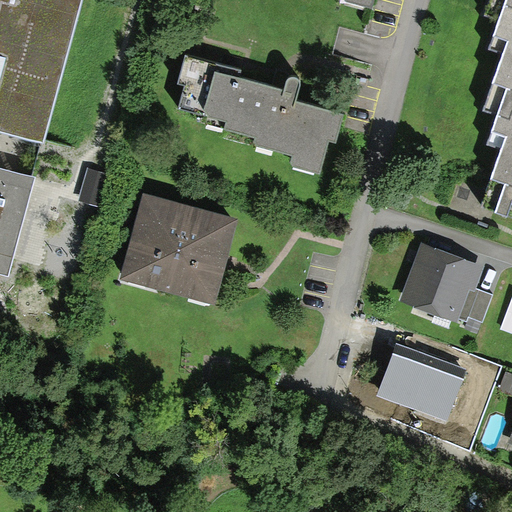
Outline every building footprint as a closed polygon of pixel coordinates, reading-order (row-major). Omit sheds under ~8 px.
[(88,0),(0,0),(0,126),(50,140),(88,0)] [(350,0),(350,3),(383,11),(385,0),(350,0)] [(504,26),(511,29),(511,0),(497,0),(490,25),(504,26)] [(487,128),(499,132),(511,131),(511,29),(504,26),(488,75),(502,80),(487,128)] [(244,74),(190,60),(184,82),(196,85),(189,110),(234,122),(232,131),(264,139),(262,149),(305,160),(302,170),(324,175),(331,147),(342,150),(350,118),(301,105),(305,89),(302,84),(295,85),(290,89),(288,95),(242,83),(244,74)] [(511,131),(499,132),(484,172),(499,178),(489,207),(511,215),(511,131)] [(0,164),(0,273),(8,276),(37,175),(0,164)] [(243,222),(146,196),(122,283),(220,309),(243,222)] [(486,265),(421,241),(397,306),(458,328),(462,319),(484,327),(495,297),(476,291),(486,265)] [(511,306),(502,333),(511,336),(511,306)] [(469,368),(403,344),(383,397),(449,421),(469,368)]
